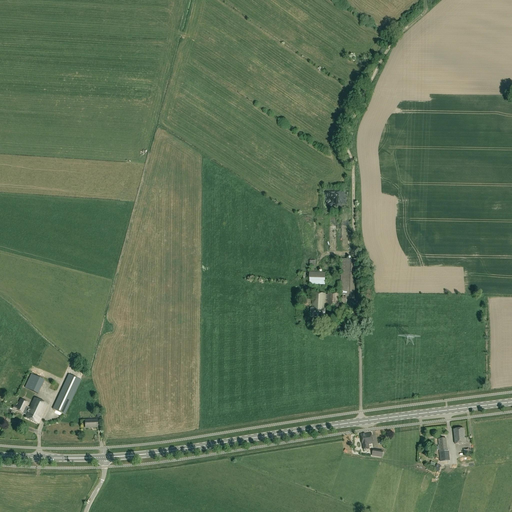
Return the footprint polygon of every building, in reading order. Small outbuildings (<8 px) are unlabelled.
[(326,189),(325,203),(345,204),(346,189),(330,188),(330,190),(326,189)] [(314,218),(305,217),(305,228),(312,228),(312,223),(314,224),(314,218)] [(340,295),(328,294),(328,295),(326,295),(326,294),(313,293),(312,309),(311,309),(311,317),(325,318),(325,307),(350,308),(350,300),(354,300),(356,260),(342,259),(340,295)] [(304,282),(325,282),(325,270),(304,270),(304,282)] [(43,351),(44,349),(42,348),(43,345),(38,343),(36,349),(40,351),(40,350),(43,351)] [(49,364),(47,363),(49,360),(39,355),(36,362),(47,368),(49,364)] [(21,379),(23,372),(6,368),(3,385),(14,388),(14,390),(18,391),(20,379),(21,379)] [(31,374),(25,387),(38,394),(44,380),(31,374)] [(69,374),(53,409),(65,414),(81,380),(69,374)] [(30,397),(33,392),(26,388),(24,394),(30,397)] [(20,399),(17,407),(13,406),(11,409),(15,410),(26,415),(25,418),(38,424),(47,405),(34,398),(30,408),(27,406),(28,403),(20,399)] [(85,428),(97,428),(97,420),(85,420),(85,428)] [(454,429),(455,444),(465,443),(464,428),(454,429)] [(369,449),(368,444),(373,443),(372,433),(365,434),(360,434),(362,445),(363,450),(369,449)] [(447,451),(446,438),(439,439),(440,452),(447,451)] [(447,451),(440,452),(441,462),(450,461),(449,451),(447,451)]
